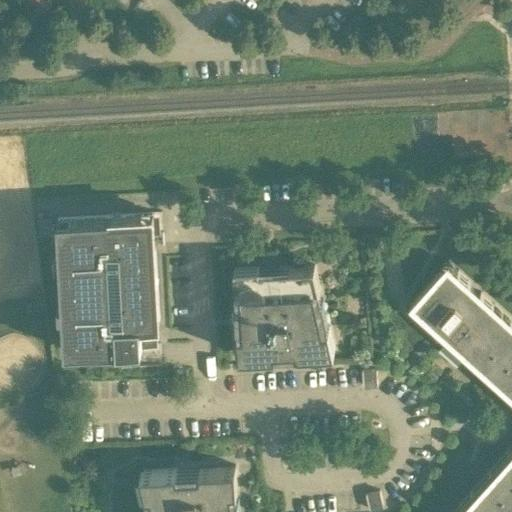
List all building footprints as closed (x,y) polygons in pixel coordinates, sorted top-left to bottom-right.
[(31,0),(42,10),(50,1),(49,0),(31,0)] [(93,347),(95,347),(106,347),(142,345),(142,339),(154,339),(153,320),(159,320),(155,238),(162,238),(162,245),(163,245),(162,230),(144,231),(143,211),(57,216),(58,233),(64,349),(93,347)] [(50,216),(37,217),(38,234),(51,233),(50,216)] [(511,511),(511,319),(448,262),(410,305),(428,321),(435,328),(439,331),(442,333),(511,396),(511,442),(508,447),(449,511),(511,511)] [(259,263),(234,265),(235,285),(236,291),(239,354),(285,351),(334,348),(314,264),(270,266),(259,267),(259,263)] [(464,366),(470,360),(451,343),(446,349),(464,366)] [(377,383),(376,367),(362,368),(363,384),(377,383)] [(237,511),(235,464),(199,466),(200,471),(189,472),(178,472),(177,467),(140,469),(145,491),(151,491),(156,511),(237,511)] [(369,508),(383,504),(379,489),(365,492),(369,508)]
